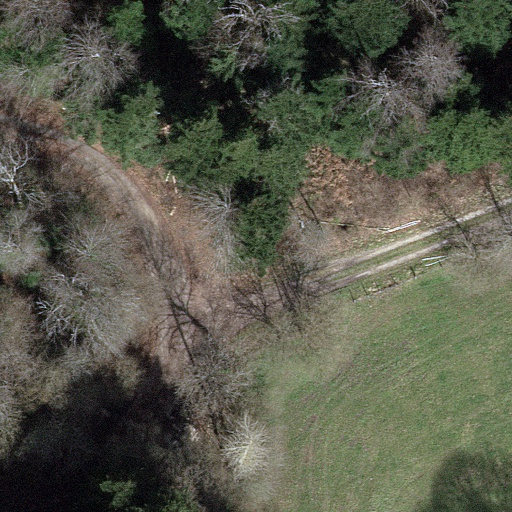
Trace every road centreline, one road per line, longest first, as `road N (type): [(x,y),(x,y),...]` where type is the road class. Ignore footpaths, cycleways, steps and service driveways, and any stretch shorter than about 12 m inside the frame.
road 1 (track): [(511,207),(241,322),(180,333),(143,386),(85,435),(0,476)]
road 2 (track): [(0,122),(87,148),(138,201),(180,333)]
